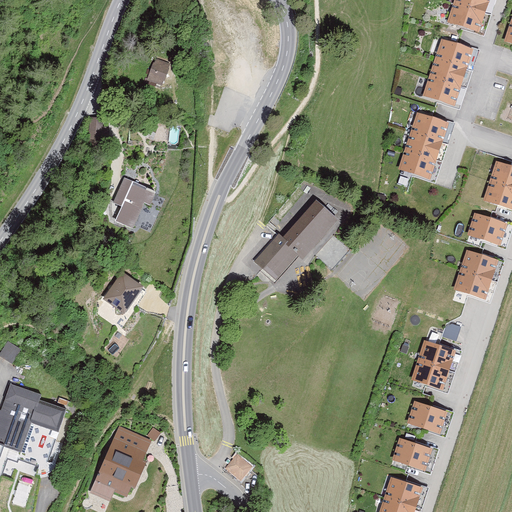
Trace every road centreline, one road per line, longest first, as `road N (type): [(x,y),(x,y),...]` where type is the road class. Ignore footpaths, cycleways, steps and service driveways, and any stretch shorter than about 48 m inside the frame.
road 1 (secondary): [(191,472),(189,301),(219,197),(286,58),(288,27),(278,0)]
road 2 (secondary): [(121,0),(57,154),(0,241)]
road 3 (residential): [(426,511),(511,256)]
road 4 (track): [(213,214),(308,97),(317,29)]
road 5 (track): [(308,97),(301,161),(266,231)]
road 6 (track): [(208,0),(244,44),(253,129)]
